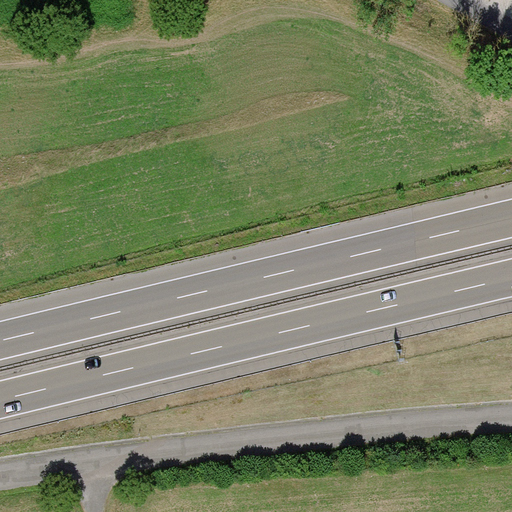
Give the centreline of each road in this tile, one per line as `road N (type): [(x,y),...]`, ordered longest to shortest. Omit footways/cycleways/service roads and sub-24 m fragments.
road 1 (motorway): [(511,218),(0,341)]
road 2 (motorway): [(0,400),(511,278)]
road 3 (unclassified): [(511,414),(266,436),(0,478)]
